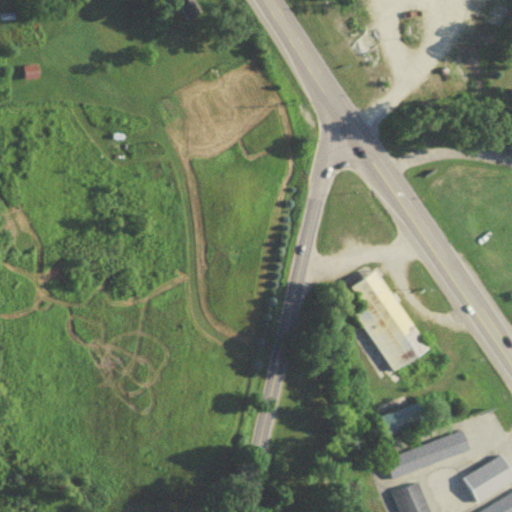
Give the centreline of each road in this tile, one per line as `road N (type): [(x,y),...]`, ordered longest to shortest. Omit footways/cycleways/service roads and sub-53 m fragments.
road 1 (primary): [(511,365),(259,0)]
road 2 (residential): [(244,511),(345,118)]
road 3 (residential): [(384,174),(442,157),(511,163)]
